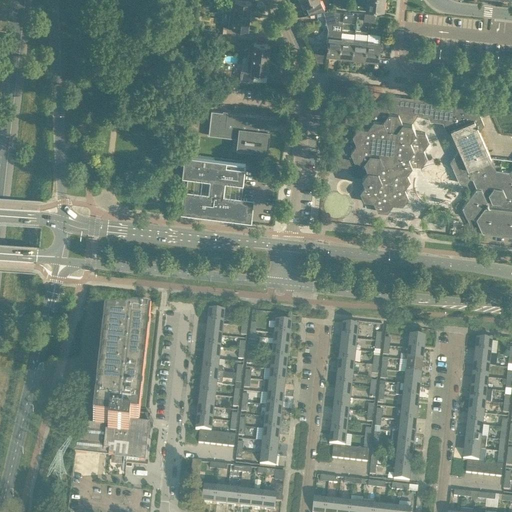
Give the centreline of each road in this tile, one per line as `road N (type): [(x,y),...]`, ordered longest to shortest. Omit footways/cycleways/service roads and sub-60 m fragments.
road 1 (primary): [(0,510),(60,262)]
road 2 (residential): [(289,234),(304,74),(273,0)]
road 3 (tertiary): [(283,283),(511,306)]
road 4 (tertiary): [(288,245),(62,219)]
road 5 (tertiary): [(511,272),(288,245)]
road 6 (tertiary): [(60,262),(283,283)]
road 7 (primary): [(62,219),(49,0)]
road 8 (unclassified): [(161,511),(181,308)]
road 9 (unclassified): [(303,511),(322,329)]
road 10 (unclassified): [(439,511),(459,330)]
road 11 (primary): [(0,164),(18,0)]
